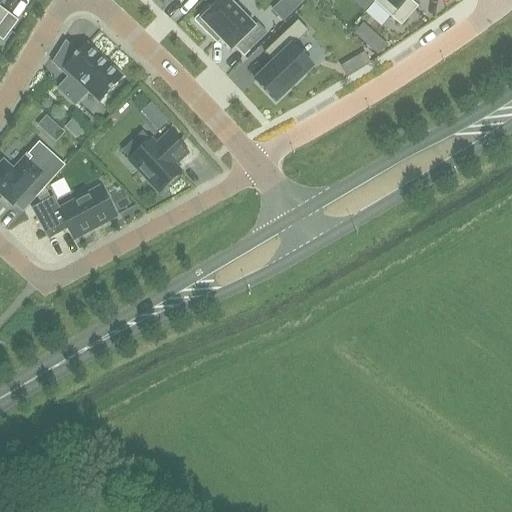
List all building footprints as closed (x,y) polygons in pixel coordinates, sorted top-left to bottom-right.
[(0,0),(0,39),(3,42),(19,21),(0,8),(0,5),(3,0),(0,0)] [(208,7),(194,21),(208,34),(210,32),(230,52),(239,44),(247,52),(266,34),(257,24),(254,27),(226,0),(220,0),(211,10),(208,7)] [(375,0),(373,2),(401,27),(418,7),(409,0),(375,0)] [(274,63),(254,81),(275,103),(311,68),(291,48),(308,32),(297,21),(264,53),(274,63)] [(122,79),(85,45),(77,54),(65,42),(52,64),(68,78),(57,90),(75,106),(88,92),(100,103),(122,79)] [(157,132),(168,121),(158,111),(148,122),(157,132)] [(65,127),(77,138),(84,131),(72,120),(65,127)] [(46,135),(55,143),(65,133),(56,125),(46,135)] [(129,160),(159,193),(180,173),(172,165),(176,161),(177,162),(187,153),(169,134),(155,147),(150,141),(129,160)] [(36,198),(65,166),(39,143),(27,155),(31,158),(28,162),(24,158),(13,171),(3,162),(0,165),(0,195),(12,206),(27,190),(36,198)] [(115,217),(100,189),(59,211),(53,199),(32,210),(48,240),(67,229),(73,240),(115,217)]
